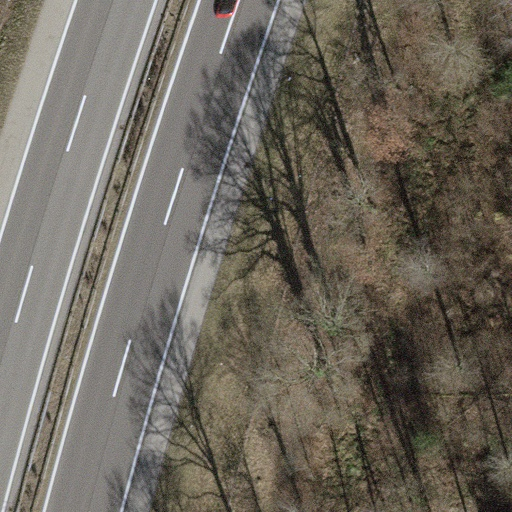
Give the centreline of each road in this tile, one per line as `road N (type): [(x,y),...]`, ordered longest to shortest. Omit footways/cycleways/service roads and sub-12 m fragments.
road 1 (motorway): [(85,511),(151,275),(242,0)]
road 2 (motorway): [(118,0),(0,384)]
